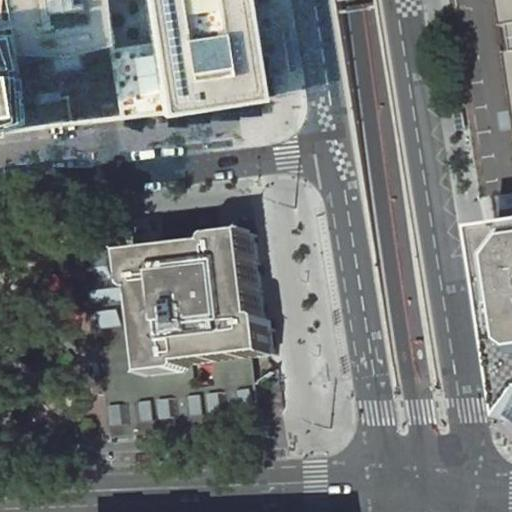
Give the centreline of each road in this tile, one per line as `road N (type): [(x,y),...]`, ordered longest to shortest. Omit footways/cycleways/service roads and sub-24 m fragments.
road 1 (primary): [(434,494),(420,351),(363,0)]
road 2 (unclassified): [(473,493),(402,0)]
road 3 (residential): [(333,148),(389,494)]
road 4 (tertiary): [(45,500),(389,494)]
road 5 (residential): [(0,187),(333,148)]
road 6 (unclassified): [(312,0),(333,148)]
